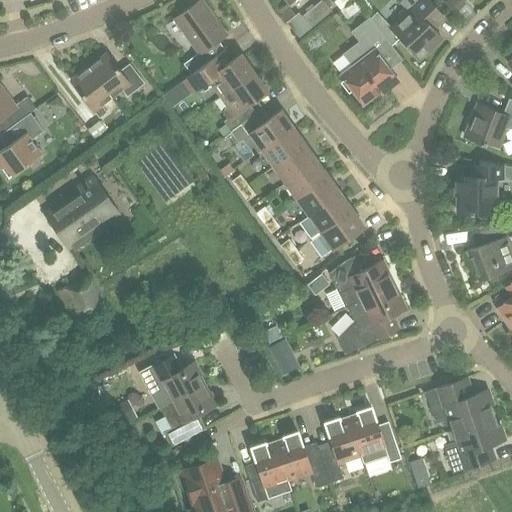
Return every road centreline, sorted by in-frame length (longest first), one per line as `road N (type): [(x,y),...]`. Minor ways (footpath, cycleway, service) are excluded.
road 1 (residential): [(414,178),(359,155),(248,0)]
road 2 (residential): [(244,420),(464,338)]
road 3 (residential): [(414,178),(435,104),(502,0)]
road 4 (residential): [(464,338),(450,325),(422,249),(414,178)]
road 5 (residential): [(0,52),(137,0)]
